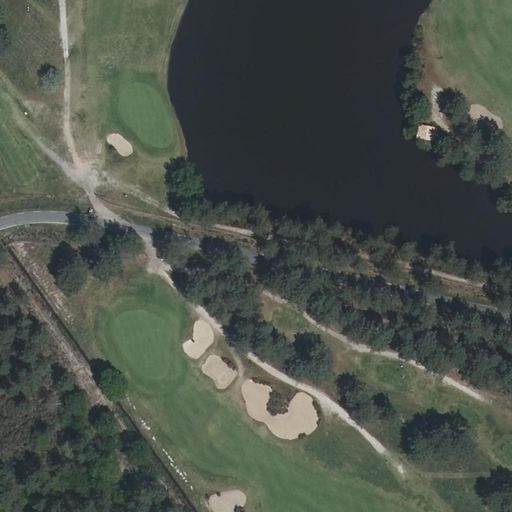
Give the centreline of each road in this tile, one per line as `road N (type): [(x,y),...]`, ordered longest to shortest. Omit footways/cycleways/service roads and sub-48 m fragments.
road 1 (unclassified): [(0,223),(80,219),(511,315)]
road 2 (track): [(0,250),(186,511)]
